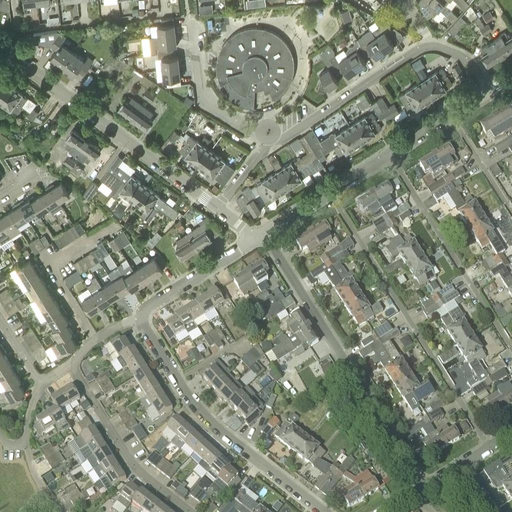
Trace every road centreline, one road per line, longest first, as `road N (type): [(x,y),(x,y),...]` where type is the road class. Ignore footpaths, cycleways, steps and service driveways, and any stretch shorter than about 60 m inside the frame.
road 1 (residential): [(488,447),(327,194)]
road 2 (residential): [(425,487),(265,235)]
road 3 (residential): [(217,210),(0,48)]
road 4 (residential): [(324,511),(206,417),(141,319)]
road 5 (residential): [(511,349),(388,155)]
road 6 (residential): [(189,511),(141,474),(72,365)]
road 7 (residential): [(267,143),(428,47)]
road 8 (residential): [(267,143),(206,101),(191,28)]
road 9 (residential): [(141,319),(143,310),(255,241)]
road 10 (residential): [(94,339),(53,267),(98,237)]
